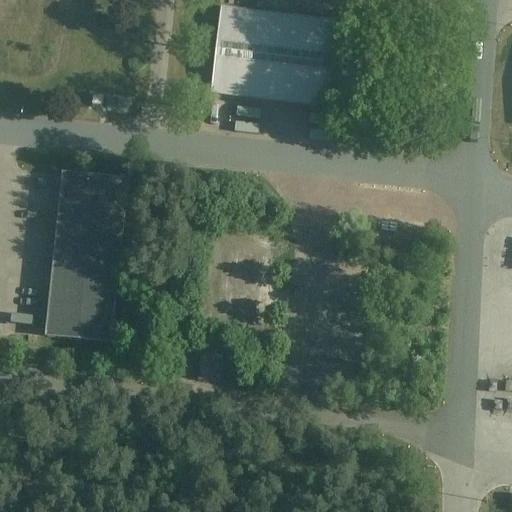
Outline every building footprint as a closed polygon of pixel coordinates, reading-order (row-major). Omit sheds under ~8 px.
[(222,10),(212,94),(335,108),(345,25),(222,10)] [(96,97),(95,107),(104,108),(106,98),(96,97)] [(107,98),(106,108),(116,109),(117,99),(107,98)] [(119,100),(118,110),(128,111),(129,101),(119,100)] [(109,344),(126,182),(64,176),(47,338),(109,344)] [(259,293),(259,289),(264,243),(213,238),(204,324),(254,329),(259,293)] [(198,382),(220,384),(224,354),(201,351),(198,382)]
